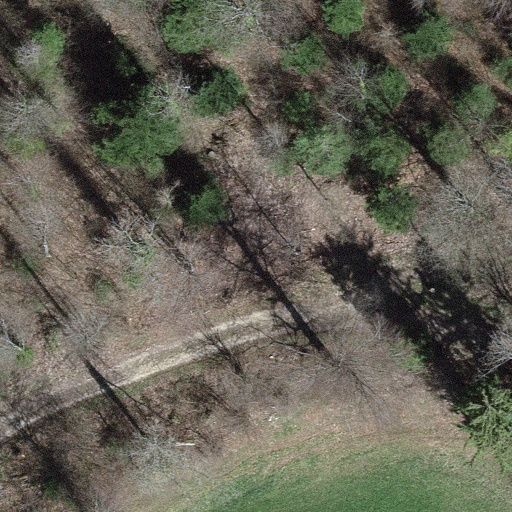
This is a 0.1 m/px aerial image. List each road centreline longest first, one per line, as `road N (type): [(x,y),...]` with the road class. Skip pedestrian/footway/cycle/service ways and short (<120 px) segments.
road 1 (track): [(276,313),(107,370),(0,426)]
road 2 (track): [(276,313),(389,269),(511,241)]
road 3 (track): [(511,334),(276,313)]
